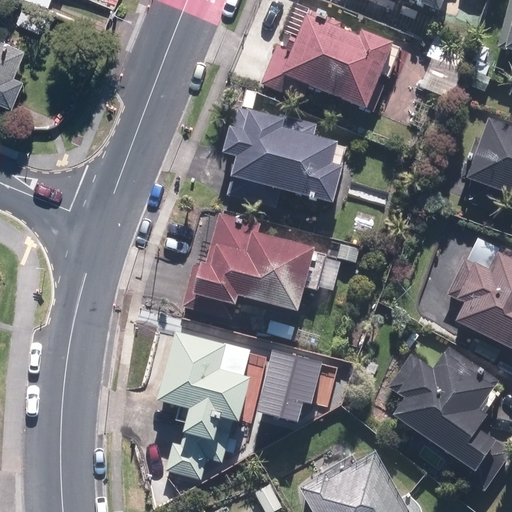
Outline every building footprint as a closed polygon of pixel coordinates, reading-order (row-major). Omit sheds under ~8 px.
[(394,0),(438,18),(445,0),(394,0)] [(511,0),(508,0),(497,42),(504,53),(511,55),(511,0)] [(278,48),(262,86),(302,103),(308,91),(366,115),(382,77),(386,79),(398,51),(359,35),(357,41),(307,20),(293,55),(278,48)] [(24,52),(0,41),(0,104),(11,110),(23,83),(12,78),(24,52)] [(238,161),(228,198),(276,211),(281,194),(330,207),(340,172),(331,170),(337,148),(311,141),(315,130),(282,121),(281,124),(238,112),(226,157),(238,161)] [(467,181),(466,184),(471,186),(465,202),(497,213),(502,197),(511,200),(511,133),(488,125),(481,143),(476,141),(461,179),(467,181)] [(193,267),(183,308),(224,319),(227,306),(234,308),(236,300),(299,316),(314,254),(258,240),(260,229),(219,218),(206,270),(193,267)] [(462,304),(453,323),(511,351),(511,255),(499,249),(487,273),(464,262),(447,296),(462,304)] [(246,353),(174,333),(155,402),(178,408),(174,422),(184,425),(180,442),(174,440),(165,471),(198,480),(204,458),(219,462),(230,422),(235,423),(247,378),(239,376),(246,353)] [(402,399),(390,416),(472,473),(494,441),(475,428),(498,395),(490,390),(495,383),(446,348),(429,372),(409,358),(388,389),(402,399)] [(405,511),(372,455),(355,465),(352,458),(298,489),(311,511),(405,511)] [(277,511),(283,509),(269,481),(251,490),(261,511),(277,511)]
